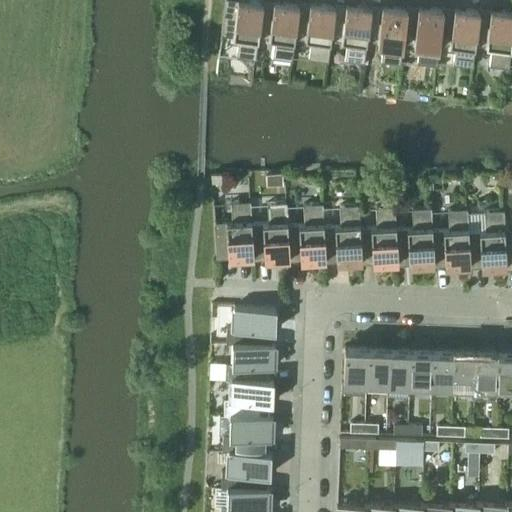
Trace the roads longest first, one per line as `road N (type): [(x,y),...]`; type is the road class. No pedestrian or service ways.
road 1 (residential): [(305,511),(312,295)]
road 2 (residential): [(511,305),(312,295)]
